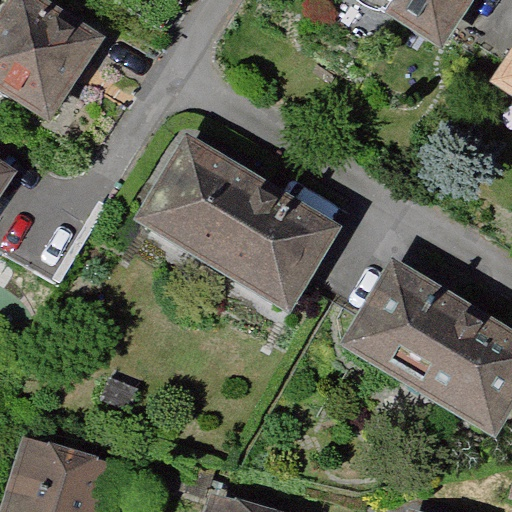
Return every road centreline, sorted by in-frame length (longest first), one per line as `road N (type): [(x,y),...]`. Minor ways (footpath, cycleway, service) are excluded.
road 1 (residential): [(511,278),(180,82)]
road 2 (residential): [(180,82),(92,215)]
